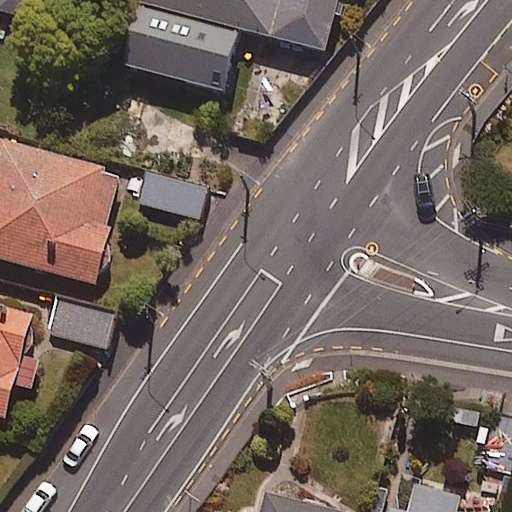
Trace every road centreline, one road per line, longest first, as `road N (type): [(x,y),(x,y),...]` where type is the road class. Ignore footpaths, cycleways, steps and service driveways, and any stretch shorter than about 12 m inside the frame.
road 1 (tertiary): [(66,511),(238,264)]
road 2 (tertiary): [(295,304),(141,511)]
road 3 (tertiary): [(511,14),(376,188)]
road 4 (tertiary): [(511,342),(295,304)]
road 5 (tertiary): [(326,158),(454,0)]
road 6 (tertiary): [(376,188),(473,280),(511,287)]
road 7 (tertiary): [(376,188),(295,304)]
road 8 (tertiary): [(238,264),(326,158)]
